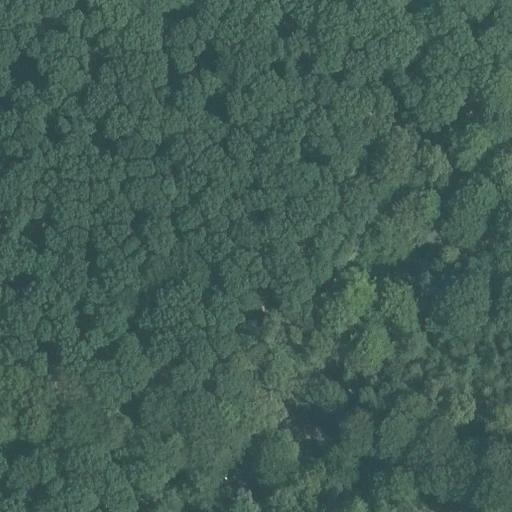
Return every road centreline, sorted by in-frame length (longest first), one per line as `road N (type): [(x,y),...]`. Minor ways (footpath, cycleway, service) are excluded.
road 1 (secondary): [(218,511),(511,146)]
road 2 (track): [(323,454),(0,406)]
road 3 (track): [(511,483),(323,454)]
